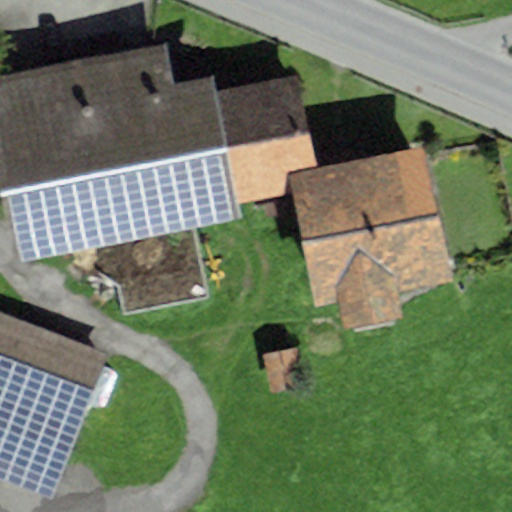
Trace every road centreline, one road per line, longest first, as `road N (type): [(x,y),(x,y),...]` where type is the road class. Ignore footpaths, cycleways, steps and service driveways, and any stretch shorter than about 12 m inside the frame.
road 1 (track): [(0,259),(47,300),(178,367),(194,399),(199,436),(189,473),(148,507),(94,511)]
road 2 (tertiary): [(287,0),(511,93)]
